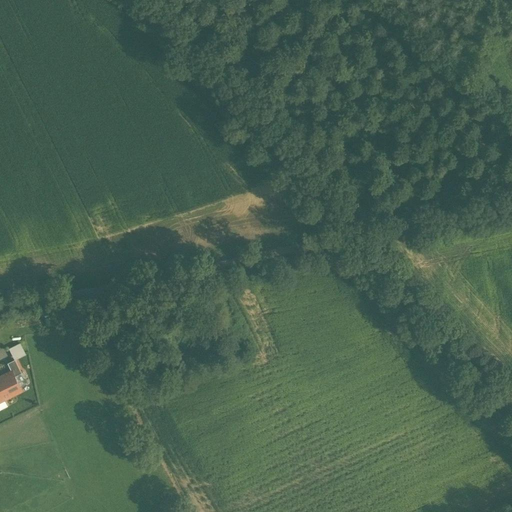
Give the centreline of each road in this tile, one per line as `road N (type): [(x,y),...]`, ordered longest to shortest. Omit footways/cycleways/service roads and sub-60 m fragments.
road 1 (unclassified): [(362,231),(0,300)]
road 2 (unclassified): [(146,0),(362,231)]
road 3 (unclassified): [(362,231),(511,393)]
road 4 (unclassified): [(511,197),(362,231)]
